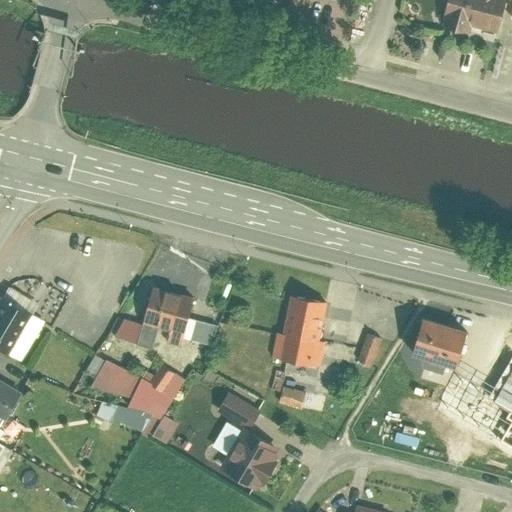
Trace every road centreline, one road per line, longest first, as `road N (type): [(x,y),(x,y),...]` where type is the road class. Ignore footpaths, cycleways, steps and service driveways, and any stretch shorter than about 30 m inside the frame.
road 1 (primary): [(26,152),(511,277)]
road 2 (unclassified): [(98,0),(511,108)]
road 3 (residential): [(511,498),(338,450),(298,511)]
road 4 (unclassified): [(76,0),(26,152)]
